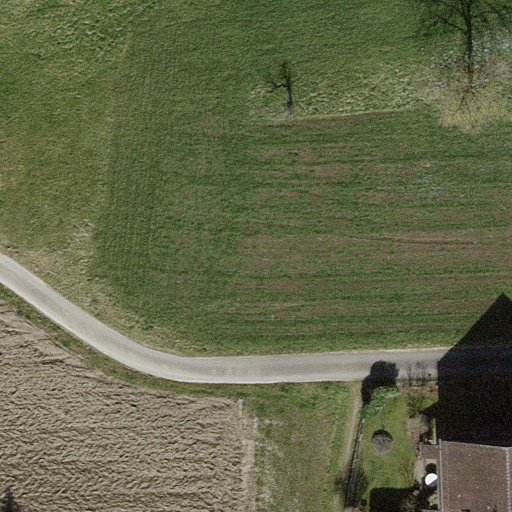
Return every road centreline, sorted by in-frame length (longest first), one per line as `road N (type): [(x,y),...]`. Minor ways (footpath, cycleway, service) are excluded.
road 1 (track): [(0,275),(80,331),(205,380),(357,382),(511,370)]
road 2 (track): [(357,382),(335,511)]
